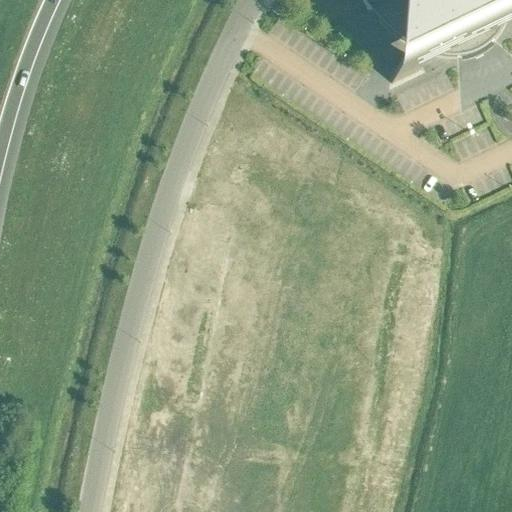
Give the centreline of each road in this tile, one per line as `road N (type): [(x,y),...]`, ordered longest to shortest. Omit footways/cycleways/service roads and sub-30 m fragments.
road 1 (residential): [(250,0),(163,207),(87,511)]
road 2 (motorway): [(0,148),(56,0)]
